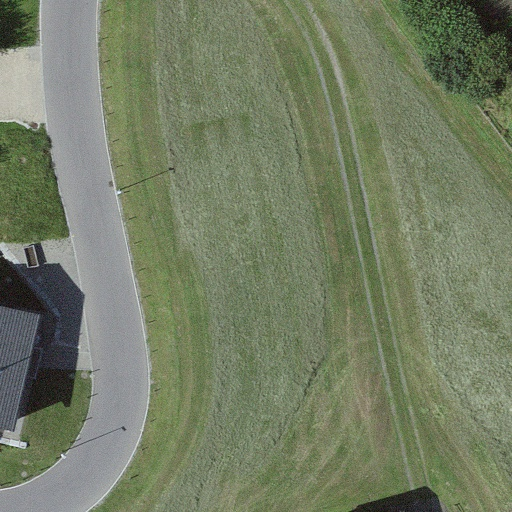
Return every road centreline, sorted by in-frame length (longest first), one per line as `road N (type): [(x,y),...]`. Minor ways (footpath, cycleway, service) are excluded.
road 1 (residential): [(39,511),(83,489),(122,405),(119,331),(68,65),(73,0)]
road 2 (track): [(423,497),(345,134),(319,45),(291,0)]
